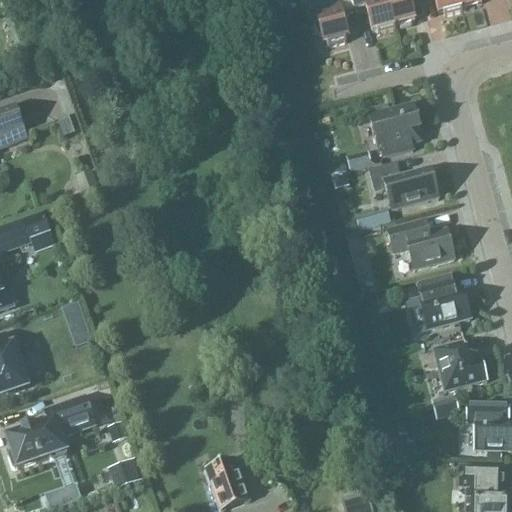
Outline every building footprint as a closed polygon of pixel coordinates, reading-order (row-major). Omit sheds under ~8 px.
[(342,18),(354,15),(349,0),(311,0),(318,25),(314,26),(317,39),(321,38),(324,48),(327,47),(327,50),(346,45),(345,42),(348,41),(342,18)] [(393,29),(385,0),(349,0),(354,15),(366,12),(372,35),(377,34),(377,37),(395,32),(395,29),(393,29)] [(409,0),(385,0),(393,29),(395,29),(415,24),(409,0)] [(460,12),(456,0),(433,0),(438,17),(443,16),(444,19),(462,14),(461,11),(460,12)] [(480,0),(456,0),(460,12),(461,11),(482,6),(480,0)] [(0,143),(24,135),(14,108),(0,113),(0,143)] [(372,113),(373,119),(368,120),(375,146),(377,146),(380,156),(382,156),(383,162),(413,154),(411,148),(420,146),(417,135),(420,134),(413,108),(389,115),(387,109),(372,113)] [(392,215),(438,202),(430,171),(400,179),(397,166),(368,174),(374,197),(386,193),(392,215)] [(24,224),(0,232),(0,257),(32,247),(24,224)] [(413,274),(454,263),(446,233),(429,238),(426,224),(387,234),(393,258),(408,254),(413,274)] [(470,323),(462,292),(454,294),(451,281),(418,289),(421,303),(419,303),(428,334),(470,323)] [(58,309),(68,347),(88,341),(78,304),(58,309)] [(6,337),(0,339),(0,399),(26,391),(12,351),(11,351),(6,337)] [(427,355),(428,356),(433,354),(444,395),(438,397),(439,398),(487,385),(481,364),(479,365),(477,357),(468,359),(464,345),(427,355)] [(433,400),(433,417),(455,416),(454,400),(433,400)] [(8,460),(12,472),(15,473),(50,461),(51,464),(53,465),(66,461),(67,458),(62,442),(79,437),(77,430),(92,425),(94,430),(95,430),(85,401),(44,415),(48,427),(35,431),(34,429),(21,433),(22,436),(7,441),(12,456),(9,457),(8,460)] [(474,454),(511,455),(511,425),(508,425),(509,410),(467,409),(467,428),(475,428),(474,454)] [(337,447),(337,448),(349,442),(340,428),(332,431),(330,428),(327,425),(323,422),(319,421),(315,420),(311,420),(305,428),(312,429),(319,432),(324,436),(329,447),(336,443),(338,446),(337,447)] [(105,471),(114,491),(140,480),(131,460),(105,471)] [(204,473),(217,511),(229,511),(250,504),(235,462),(204,473)] [(511,511),(511,495),(506,495),(506,471),(459,470),(459,492),(468,492),(468,494),(466,494),(465,511),(511,511)] [(344,511),(371,511),(367,495),(341,501),(344,511)]
